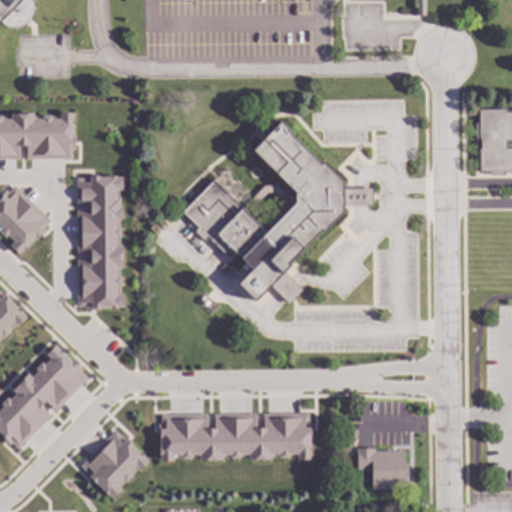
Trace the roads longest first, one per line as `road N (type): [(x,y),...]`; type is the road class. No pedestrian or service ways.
road 1 (residential): [(448,379),(119,383),(0,263)]
road 2 (residential): [(447,511),(444,60)]
road 3 (residential): [(119,383),(0,503)]
